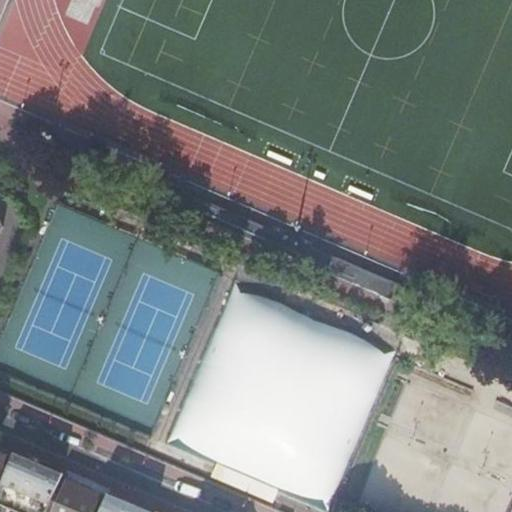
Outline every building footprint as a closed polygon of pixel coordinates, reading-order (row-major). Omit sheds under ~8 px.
[(284,235),(185,193),(178,209),(391,301),(399,285),(312,248),(284,235)] [(0,486),(14,454),(0,447),(0,486)] [(20,457),(14,454),(0,486),(0,507),(6,510),(10,511),(46,511),(60,480),(63,475),(48,469),(27,460),(20,457)] [(29,454),(27,460),(48,469),(50,463),(29,454)] [(68,484),(60,480),(46,511),(100,511),(106,500),(68,484)] [(149,511),(124,501),(108,495),(106,500),(100,511),(149,511)]
